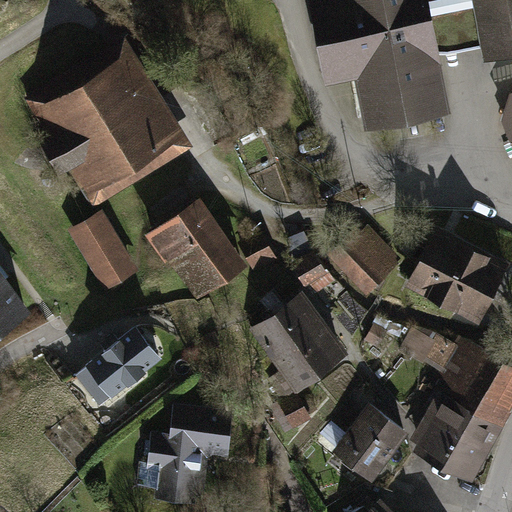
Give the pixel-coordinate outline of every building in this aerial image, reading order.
[(358,69),(369,120),(446,105),(425,0),(314,0),(329,75),(358,69)] [(511,0),(477,0),(488,55),(511,49),(511,0)] [(83,150),(107,188),(143,166),(137,156),(165,139),(117,62),(88,80),(79,65),(28,97),(54,140),(47,144),(60,165),(83,150)] [(153,233),(198,297),(237,270),(236,269),(242,264),(198,202),(153,233)] [(74,229),(106,282),(132,267),(100,214),(74,229)] [(326,266),(316,252),(304,230),(290,236),(293,259),(296,264),(296,265),(304,279),(306,279),(314,290),(335,277),(326,266)] [(241,243),(254,267),(275,256),(261,232),(241,243)] [(331,250),(368,288),(396,261),(368,232),(358,241),(349,232),(331,250)] [(505,265),(440,232),(415,279),(475,310),(488,284),(494,287),(505,265)] [(0,328),(25,310),(0,275),(0,328)] [(255,329),(274,357),(321,323),(302,297),(303,296),(301,293),(255,329)] [(341,349),(321,323),(274,357),(282,368),(268,377),(278,393),(293,383),(294,384),(341,349)] [(135,325),(86,364),(97,378),(100,376),(112,391),(128,378),(129,380),(144,368),(143,367),(159,354),(135,325)] [(386,333),(375,327),(367,344),(377,349),(386,333)] [(448,339),(435,332),(425,351),(442,360),(449,346),(450,344),(449,342),(448,339)] [(217,343),(212,334),(200,339),(204,349),(217,343)] [(437,398),(489,428),(511,388),(511,362),(501,357),(501,358),(472,341),(463,356),(456,352),(435,388),(431,394),(437,398)] [(296,391),(281,400),(285,407),(284,408),(292,424),(309,414),(296,391)] [(427,415),(427,417),(418,432),(422,437),(427,442),(422,452),(463,473),(489,428),(437,398),(427,415)] [(354,426),(387,452),(404,429),(371,404),(354,426)] [(371,473),(387,452),(354,426),(348,422),(356,413),(345,405),(322,433),(339,446),(338,448),(371,473)] [(140,460),(138,483),(203,489),(204,473),(194,472),(194,464),(200,465),(202,448),(196,448),(196,441),(223,444),(226,412),(184,408),(182,423),(173,422),(171,436),(156,434),(153,461),(140,460)]
